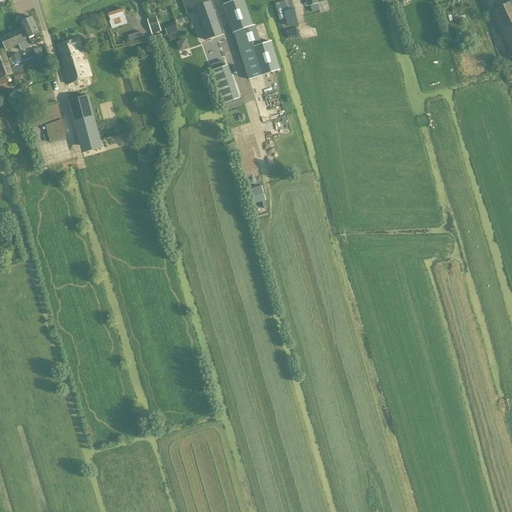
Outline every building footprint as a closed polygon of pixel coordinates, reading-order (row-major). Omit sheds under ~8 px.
[(236,0),(224,4),(228,16),(234,33),(235,33),(250,79),(261,76),(280,70),(271,42),(261,45),(254,26),(253,26),(243,0),(236,0)] [(284,12),(294,10),(291,0),(287,0),(275,4),(277,11),(283,9),(284,12)] [(312,13),(320,10),(316,0),(306,0),(308,6),(311,5),(312,13)] [(511,0),(491,11),(493,16),(511,55),(511,0)] [(194,7),(206,40),(224,34),(212,1),(194,7)] [(107,13),(110,20),(109,21),(112,29),(126,24),(121,8),(107,13)] [(284,13),(287,27),(298,25),(294,10),(284,13)] [(156,16),(147,19),(152,35),(161,31),(156,16)] [(22,22),(21,23),(22,26),(23,28),(26,35),(28,34),(29,36),(35,33),(36,36),(40,34),(32,18),(22,22)] [(2,37),(1,38),(2,40),(6,49),(18,44),(19,46),(21,51),(31,47),(29,42),(28,39),(26,35),(23,28),(2,37)] [(143,37),(140,31),(130,36),(132,41),(143,37)] [(442,33),(432,36),(435,43),(444,40),(442,33)] [(57,46),(62,59),(77,54),(75,48),(82,45),(79,38),(57,46)] [(185,40),(177,43),(181,52),(188,49),(185,40)] [(77,54),(62,59),(65,69),(63,70),(67,84),(91,76),(86,59),(82,61),(80,53),(83,52),(82,46),(82,45),(75,48),(77,54)] [(46,64),(41,47),(32,51),(36,67),(46,64)] [(12,63),(21,59),(18,53),(10,56),(12,63)] [(0,77),(11,74),(5,54),(0,55),(0,77)] [(227,65),(211,71),(211,72),(222,104),(239,98),(227,65)] [(15,80),(22,79),(21,72),(13,74),(15,80)] [(88,96),(68,102),(80,145),(100,140),(88,96)] [(30,100),(20,103),(22,114),(33,111),(30,100)] [(8,121),(6,116),(0,117),(0,130),(1,133),(11,129),(8,121)] [(50,142),(67,136),(62,120),(46,125),(50,142)] [(262,188),(249,191),(253,205),(266,202),(262,188)]
